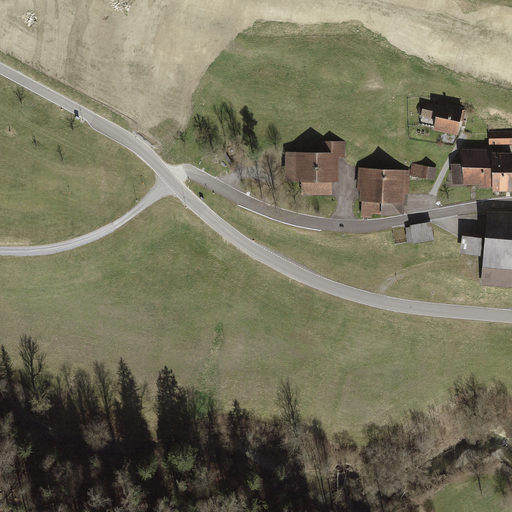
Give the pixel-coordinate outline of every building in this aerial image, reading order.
[(437,118),(439,105),(425,102),(422,115),(437,118)] [(435,128),(457,132),(462,109),(440,104),(439,105),(437,118),(435,128)] [(511,132),(490,133),(490,143),(511,142),(511,132)] [(331,179),(332,179),(332,155),(343,155),(343,143),(321,143),(321,154),(289,154),(288,179),(303,179),(303,193),(312,193),(314,190),(314,185),(317,185),(317,186),(319,188),(331,188),(331,179)] [(481,185),(493,185),(492,155),(492,152),(461,151),(462,164),(454,164),(456,181),(480,181),(481,185)] [(511,187),(511,164),(511,154),(492,155),(493,185),(493,188),(511,187)] [(413,164),(411,175),(432,179),(434,168),(413,164)] [(403,170),(365,168),(362,211),(382,212),(382,214),(400,213),(403,170)] [(511,215),(490,214),(484,281),(511,283),(511,215)] [(432,239),(430,224),(412,226),(412,227),(407,228),(409,242),(432,239)] [(480,241),(464,240),(463,249),(479,251),(480,241)]
